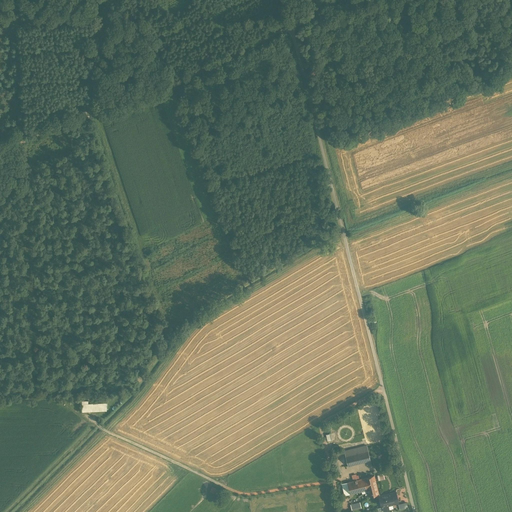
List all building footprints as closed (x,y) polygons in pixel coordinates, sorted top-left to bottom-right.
[(106,402),(81,403),(82,411),(107,410),(106,402)] [(368,444),(345,449),(349,464),(371,459),(368,444)] [(333,460),(336,473),(341,472),(338,458),(333,460)] [(375,475),(341,482),(344,495),(368,489),(370,494),(379,492),(375,475)] [(212,486),(209,491),(216,494),(218,489),(212,486)] [(396,490),(379,494),(382,506),(399,502),(396,490)] [(361,500),(351,503),(353,510),(362,507),(361,500)]
